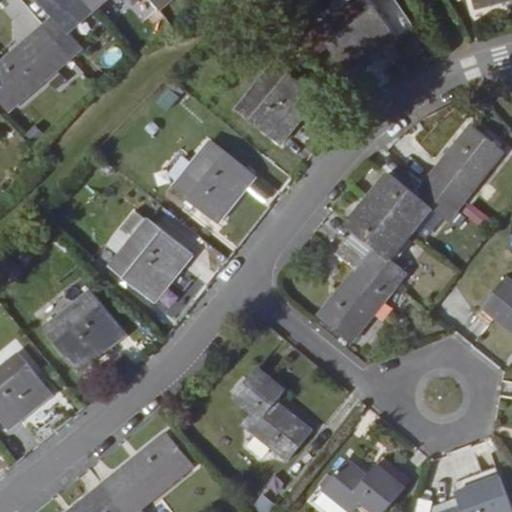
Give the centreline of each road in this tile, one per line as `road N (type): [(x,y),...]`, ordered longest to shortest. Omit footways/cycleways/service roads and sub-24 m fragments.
road 1 (residential): [(243,284),(362,131),(411,96),(511,58)]
road 2 (residential): [(0,508),(181,361),(243,284)]
road 3 (residential): [(243,284),(365,380),(392,392)]
road 4 (residential): [(392,392),(411,431),(440,440),(479,420),(488,390)]
road 5 (residential): [(488,390),(475,360),(431,345),(403,362),(392,392)]
